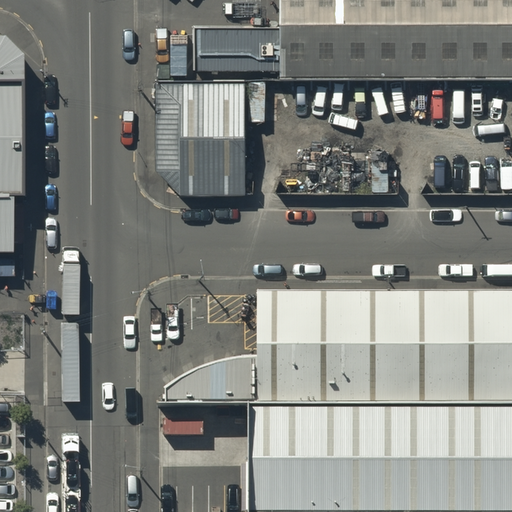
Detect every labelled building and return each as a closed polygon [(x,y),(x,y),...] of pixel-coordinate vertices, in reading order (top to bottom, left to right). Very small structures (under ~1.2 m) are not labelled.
[(511,0),(273,0),(274,2),(186,3),(186,48),(274,48),(274,60),(359,59),(511,57),(511,0)] [(8,51),(0,50),(0,99),(24,100),(23,65),(8,51)] [(238,173),(236,58),(152,59),(153,148),(176,174),(238,173)] [(24,100),(0,99),(0,219),(19,219),(25,219),(24,100)] [(0,269),(18,270),(19,219),(0,219),(0,269)] [(511,282),(255,285),(252,349),(225,352),(202,359),(181,368),(163,380),(164,393),(248,390),(511,398),(511,282)] [(511,493),(511,398),(248,390),(249,495),(511,493)] [(511,511),(511,493),(249,495),(249,511),(511,511)]
